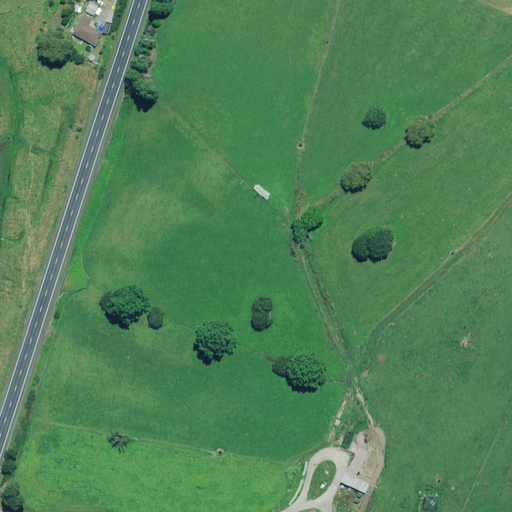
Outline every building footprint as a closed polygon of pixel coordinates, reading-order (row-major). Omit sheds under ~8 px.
[(99,7),(91,3),(86,11),(94,16),(99,7)] [(93,19),(85,15),(74,34),(95,46),(103,33),(90,25),(93,19)] [(354,435),(348,433),(342,446),(348,449),(354,435)] [(368,452),(360,448),(349,471),(357,475),(368,452)] [(370,485),(345,474),(342,482),(366,494),(370,485)]
